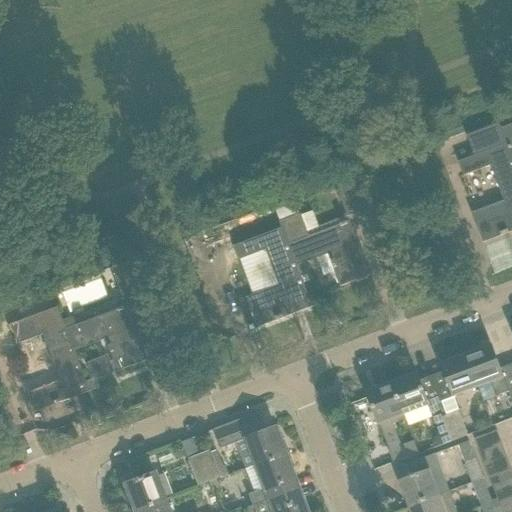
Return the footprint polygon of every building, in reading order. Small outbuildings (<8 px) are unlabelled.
[(474,156),(458,162),(464,176),(490,166),(503,202),(471,214),(482,243),(511,232),(511,157),(501,129),(499,124),(466,136),(474,156)] [(511,124),(501,129),(511,157),(511,124)] [(348,178),(333,184),(346,216),(347,218),(348,218),(362,212),(361,209),(348,178)] [(421,200),(407,205),(416,233),(430,228),(421,200)] [(350,222),(309,237),(301,215),(280,222),(288,244),(296,265),(329,253),(341,286),(370,276),(350,222)] [(296,265),(288,244),(280,222),(278,223),(281,230),(234,247),(239,261),(267,251),(279,286),(247,299),(258,328),(312,307),(296,265)] [(129,316),(154,306),(136,258),(110,267),(121,300),(113,302),(116,311),(73,326),(70,317),(60,320),(63,328),(72,349),(104,337),(117,371),(145,360),(129,316)] [(10,325),(7,326),(14,345),(42,335),(53,367),(8,383),(16,404),(29,399),(33,412),(68,399),(66,395),(76,391),(78,395),(88,392),(84,382),(72,349),(63,328),(60,320),(59,321),(55,309),(35,316),(10,325)] [(491,346),(466,355),(479,387),(490,383),(496,397),(506,393),(508,392),(500,369),(491,346)] [(452,397),(479,387),(466,355),(440,365),(452,397)] [(417,374),(391,383),(404,415),(429,406),(417,374)] [(88,392),(94,389),(91,380),(84,382),(88,392)] [(393,464),(412,457),(418,454),(413,441),(400,446),(393,426),(406,421),(404,415),(391,383),(366,393),(378,425),(379,425),(389,451),(388,451),(393,464)] [(441,401),(429,406),(443,445),(456,440),(447,416),(441,401)] [(447,416),(456,440),(468,436),(459,411),(447,416)] [(234,426),(214,434),(219,449),(234,443),(244,440),(253,466),(288,453),(282,438),(277,440),(273,428),(264,432),(257,413),(236,421),(238,425),(234,426)] [(479,453),(502,445),(497,432),(474,440),(479,453)] [(484,465),(506,456),(502,445),(479,453),(484,465)] [(471,448),(460,452),(464,463),(472,483),(483,479),(471,448)] [(224,466),(222,467),(216,450),(209,453),(208,452),(199,456),(199,457),(208,482),(215,479),(219,478),(219,479),(228,475),(224,466)] [(289,470),(294,468),(288,453),(253,466),(244,469),(253,493),(246,495),(250,506),(245,508),(245,509),(296,489),(289,470)] [(208,482),(199,457),(199,456),(186,461),(197,487),(208,482)] [(488,477),(511,469),(506,456),(484,465),(488,477)] [(407,478),(400,481),(409,506),(437,496),(433,483),(444,479),(439,466),(427,471),(423,459),(403,467),(407,478)] [(162,500),(155,480),(148,461),(128,469),(133,481),(123,485),(133,511),(162,500)] [(493,490),(511,482),(511,472),(511,469),(488,477),(493,490)] [(215,479),(208,482),(212,491),(219,489),(215,479)] [(483,479),(472,483),(481,507),(492,503),(483,479)] [(498,502),(511,496),(511,482),(493,490),(497,501),(498,502)] [(304,511),(296,489),(245,509),(245,511),(304,511)] [(437,496),(409,506),(411,511),(456,511),(449,491),(439,495),(437,496)] [(501,511),(507,511),(511,510),(511,496),(498,502),(501,511)] [(166,511),(162,500),(133,511),(166,511)] [(492,503),(481,507),(483,511),(501,511),(498,502),(497,501),(492,503)]
